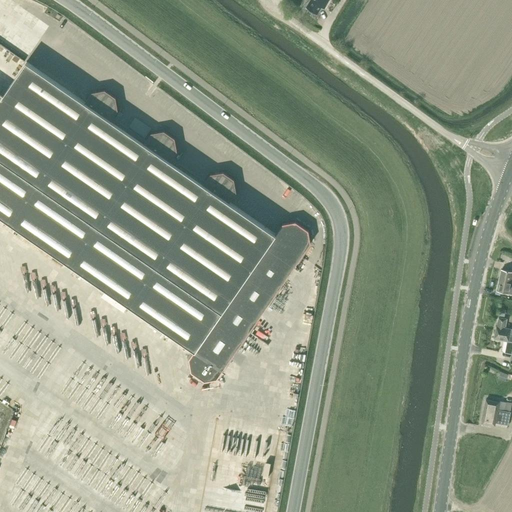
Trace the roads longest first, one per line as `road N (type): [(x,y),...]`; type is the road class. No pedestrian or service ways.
road 1 (unclassified): [(292,511),(339,256),(333,208),(67,0)]
road 2 (primary): [(440,511),(477,272),(507,175)]
road 3 (unknown): [(197,421),(178,361),(112,302),(0,223)]
road 4 (unclassified): [(457,140),(264,0)]
road 5 (unknown): [(27,381),(190,487)]
road 6 (unknown): [(197,421),(63,328)]
